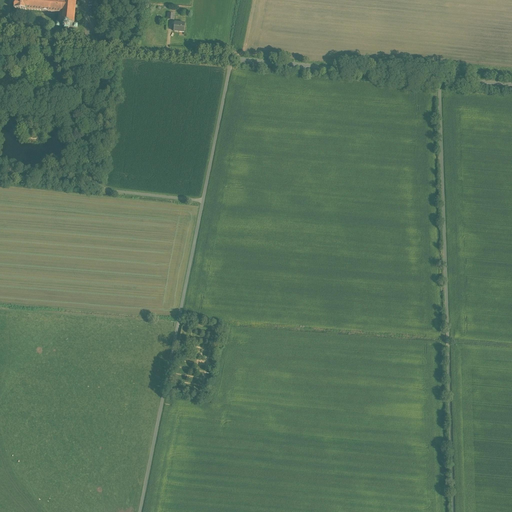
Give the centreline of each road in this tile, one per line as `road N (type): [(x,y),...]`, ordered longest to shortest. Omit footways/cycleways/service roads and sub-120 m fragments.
road 1 (unclassified): [(140,511),(231,60)]
road 2 (tertiary): [(231,60),(511,86)]
road 3 (track): [(76,90),(72,137),(95,183),(203,201)]
road 4 (track): [(0,171),(43,176),(70,164),(91,139),(104,84),(98,62)]
road 5 (tertiary): [(88,46),(231,60)]
